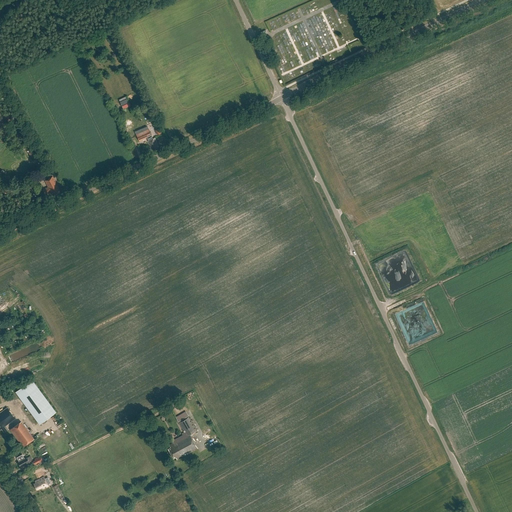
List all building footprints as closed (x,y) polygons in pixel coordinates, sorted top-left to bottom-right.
[(120,102),(123,108),(130,105),(127,99),(120,102)] [(140,130),(135,132),(136,135),(139,141),(147,138),(151,136),(147,126),(143,128),(144,131),(141,132),(140,130)] [(153,135),(151,136),(147,138),(148,141),(148,142),(151,149),(152,149),(153,151),(159,148),(155,139),(153,135)] [(48,187),(43,190),(45,194),(50,191),(52,194),(53,193),(54,195),(60,192),(53,177),(49,179),(45,180),(46,183),(48,187)] [(56,412),(48,401),(32,379),(16,392),(40,424),(56,412)] [(0,429),(1,429),(4,432),(7,430),(4,427),(15,418),(7,407),(0,412),(0,429)] [(174,458),(176,457),(177,459),(198,448),(190,434),(196,431),(189,417),(179,423),(186,436),(175,442),(172,437),(169,439),(172,444),(169,445),(171,447),(168,449),(174,458)] [(10,429),(23,447),(32,440),(19,422),(10,429)] [(22,454),(17,457),(19,462),(18,462),(19,463),(19,464),(19,465),(20,465),(21,466),(25,463),(26,465),(30,463),(29,462),(32,460),(30,456),(27,458),(25,459),(22,454)] [(33,461),(34,464),(42,460),(40,456),(37,458),(38,459),(33,461)] [(37,490),(42,487),(43,489),(48,486),(44,477),(35,481),(36,483),(34,484),(37,490)] [(63,496),(57,485),(54,486),(60,497),(63,496)]
